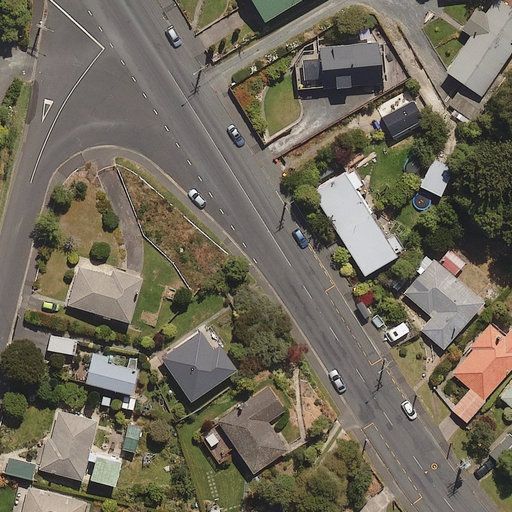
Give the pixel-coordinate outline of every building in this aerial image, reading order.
[(296,0),(254,0),(265,19),(296,0)] [(455,109),(452,114),(471,126),(488,101),(481,96),(511,49),(511,5),(503,0),(493,0),(485,13),(476,7),(462,27),(472,34),(447,70),(464,81),(448,105),(455,109)] [(384,84),(383,43),(321,44),(321,55),(291,56),(292,86),(384,84)] [(426,123),(409,89),(377,105),(394,139),(426,123)] [(454,168),(433,158),(420,184),(440,195),(454,168)] [(365,273),(406,249),(396,231),(386,237),(360,193),(371,187),(357,163),(315,189),(365,273)] [(465,262),(451,249),(438,263),(428,255),(399,287),(433,317),(422,329),(443,348),(484,301),(454,275),(465,262)] [(143,277),(81,259),(68,303),(130,321),(143,277)] [(493,320),(452,371),(471,387),(453,409),(467,421),(511,365),(511,326),(507,332),(493,320)] [(216,346),(202,326),(160,355),(191,400),(238,368),(220,343),(216,346)] [(74,337),(50,333),(47,349),(71,353),(74,337)] [(108,355),(93,352),(88,371),(72,367),(70,378),(132,392),(137,369),(106,362),(108,355)] [(198,434),(219,464),(228,458),(225,453),(236,446),(253,471),(287,448),(268,420),(286,408),(270,384),(198,434)] [(511,384),(502,397),(511,405),(511,384)] [(97,419),(58,410),(44,469),(83,479),(97,419)] [(141,423),(129,421),(123,449),(136,451),(141,423)] [(511,460),(511,434),(508,430),(488,451),(505,468),(511,460)] [(121,461),(97,455),(91,478),(115,484),(121,461)] [(35,464),(9,458),(6,472),(32,478),(35,464)] [(12,511),(83,511),(86,500),(29,487),(23,511),(13,509),(12,511)]
